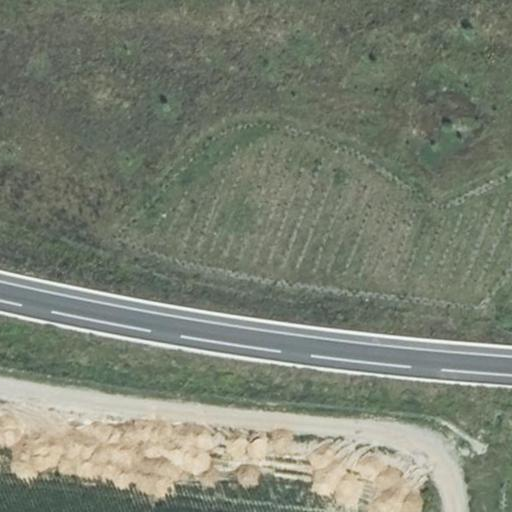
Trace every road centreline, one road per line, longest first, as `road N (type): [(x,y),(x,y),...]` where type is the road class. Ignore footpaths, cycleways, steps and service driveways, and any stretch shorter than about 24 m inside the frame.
road 1 (motorway): [(0,290),(202,332),(511,365)]
road 2 (track): [(0,389),(398,433),(436,453),(452,473),(450,511)]
